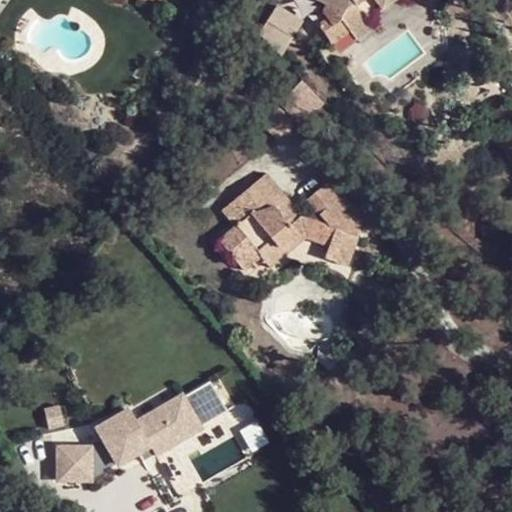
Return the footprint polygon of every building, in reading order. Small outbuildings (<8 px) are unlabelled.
[(139,0),(159,9),(162,0),(139,0)] [(313,0),(327,6),(327,17),(335,27),(344,23),(350,32),(360,46),(377,31),(368,20),(393,0),(422,0),(437,7),(441,0),(313,0)] [(329,49),(350,32),(344,23),(335,27),(327,17),(314,27),(329,49)] [(305,88),(269,114),(282,132),(318,106),(305,88)] [(234,237),(219,247),(237,278),(309,228),(335,239),(326,261),(351,271),(361,239),(370,233),(331,185),(295,211),(270,182),(219,217),(234,237)] [(127,410),(92,431),(116,471),(152,450),(157,458),(204,432),(182,395),(136,421),(127,410)] [(93,448),(54,447),(53,484),(92,485),(93,448)]
